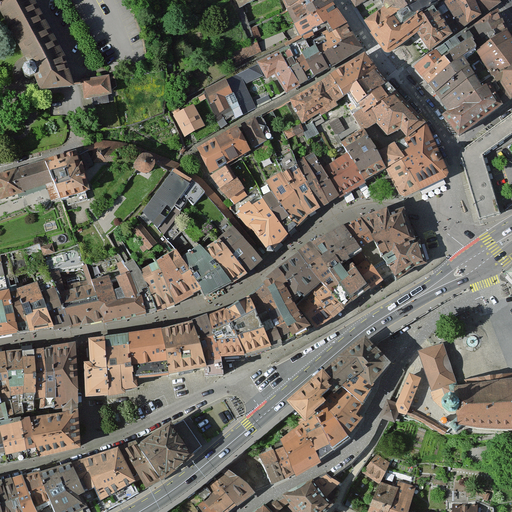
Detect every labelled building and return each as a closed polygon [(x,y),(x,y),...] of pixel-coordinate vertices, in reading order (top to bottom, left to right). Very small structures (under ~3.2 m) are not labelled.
[(0,0),(0,11),(3,12),(40,89),(43,95),(74,83),(31,0),(0,0)] [(235,0),(239,9),(260,0),(279,0),(286,13),(308,0),(235,0)] [(295,29),(334,12),(327,0),(308,0),(286,13),(295,29)] [(395,0),(386,5),(364,20),(385,49),(390,50),(417,29),(437,13),(432,5),(437,2),(436,0),(395,0)] [(442,0),(447,10),(458,27),(468,21),(456,0),(442,0)] [(456,0),(468,21),(479,14),(473,0),(456,0)] [(473,0),(479,14),(496,2),(493,0),(473,0)] [(439,16),(450,34),(458,27),(447,10),(439,16)] [(327,32),(330,37),(346,30),(334,12),(295,29),(301,41),(327,32)] [(437,13),(417,29),(430,49),(450,34),(439,16),(437,13)] [(479,56),(511,34),(499,16),(465,35),(474,47),(479,56)] [(262,39),(257,26),(251,28),(256,41),(262,39)] [(313,45),(328,68),(360,49),(346,30),(330,37),(313,45)] [(479,56),(466,66),(480,89),(487,84),(501,104),(511,95),(511,35),(511,34),(479,56)] [(465,35),(417,70),(426,81),(474,47),(465,35)] [(257,42),(223,56),(225,63),(235,59),(236,62),(261,52),(257,42)] [(313,45),(298,50),(311,69),(314,75),(328,68),(313,45)] [(474,47),(426,81),(434,91),(466,66),(479,56),(474,47)] [(290,51),(304,73),(311,69),(298,50),(290,51)] [(278,56),(298,84),(308,79),(304,73),(290,51),(278,56)] [(233,95),(244,115),(256,108),(244,84),(264,74),(267,79),(275,74),(286,91),(298,84),(278,56),(227,82),(233,95)] [(353,85),(376,70),(368,57),(333,78),(344,97),(351,92),(353,85)] [(466,66),(434,91),(450,111),(480,89),(466,66)] [(387,83),(376,70),(353,85),(351,92),(358,107),(387,83)] [(82,81),(84,100),(115,97),(112,78),(82,81)] [(290,102),(302,122),(319,112),(321,116),(338,106),(335,101),(344,97),(333,78),(290,102)] [(233,95),(227,82),(207,94),(221,128),(227,125),(226,121),(233,118),(225,98),(233,95)] [(395,92),(387,83),(358,107),(366,115),(395,92)] [(459,135),(501,104),(487,84),(480,89),(450,111),(445,115),(459,135)] [(424,123),(395,92),(366,115),(358,107),(351,92),(344,97),(360,125),(376,121),(388,134),(400,127),(408,136),(424,123)] [(256,102),(258,106),(269,100),(267,96),(256,102)] [(172,113),(185,140),(204,130),(194,108),(181,114),(179,110),(172,113)] [(500,213),(483,155),(511,133),(511,113),(465,148),(464,155),(463,162),(467,173),(479,219),(500,213)] [(262,119),(242,129),(253,150),(273,140),(262,119)] [(446,172),(424,123),(408,136),(393,143),(420,189),(445,177),(446,172)] [(376,151),(360,125),(343,141),(350,152),(322,166),(313,150),(265,179),(272,190),(261,196),(259,193),(240,206),(244,211),(238,216),(270,248),(322,206),(385,168),(376,151)] [(250,156),(238,133),(216,144),(228,167),(250,156)] [(228,167),(216,144),(215,142),(197,151),(210,177),(228,167)] [(406,196),(420,189),(393,143),(376,151),(385,168),(400,194),(406,196)] [(101,193),(86,149),(0,177),(0,191),(4,203),(58,185),(65,206),(101,193)] [(119,152),(100,151),(100,161),(118,162),(119,152)] [(229,169),(212,179),(220,191),(236,181),(229,169)] [(199,210),(210,193),(202,185),(178,171),(144,215),(160,231),(166,224),(172,229),(191,203),(199,210)] [(236,181),(220,191),(230,204),(243,193),(236,181)] [(243,193),(230,204),(234,206),(246,197),(243,193)] [(398,255),(415,248),(405,213),(390,218),(389,215),(344,232),(362,258),(376,251),(385,264),(398,255)] [(151,249),(154,252),(161,246),(142,226),(135,233),(145,244),(140,248),(145,254),(151,249)] [(234,229),(217,242),(245,278),(262,265),(234,229)] [(297,258),(280,272),(320,326),(324,323),(346,310),(356,304),(363,300),(369,296),(383,285),(362,258),(344,232),(297,258)] [(217,242),(202,254),(231,287),(245,278),(217,242)] [(52,244),(41,247),(43,255),(54,252),(52,244)] [(416,251),(415,248),(398,255),(385,264),(393,279),(397,284),(413,273),(425,269),(420,250),(416,251)] [(167,256),(190,296),(200,291),(180,260),(175,251),(167,256)] [(199,251),(180,260),(200,291),(207,300),(231,287),(202,254),(199,251)] [(388,281),(393,279),(385,264),(376,251),(362,258),(383,285),(388,281)] [(0,334),(17,332),(8,286),(1,255),(0,254),(0,334)] [(175,304),(190,296),(167,256),(156,265),(175,304)] [(125,262),(128,271),(144,313),(145,314),(156,311),(139,272),(133,258),(125,262)] [(52,279),(70,322),(71,325),(101,319),(92,279),(87,265),(81,266),(86,281),(65,286),(59,271),(50,273),(52,279)] [(139,272),(156,311),(175,304),(156,265),(139,272)] [(92,279),(101,319),(102,320),(144,313),(128,271),(117,275),(122,289),(113,292),(108,276),(92,279)] [(227,311),(199,320),(217,365),(222,363),(230,361),(246,356),(264,348),(275,343),(291,336),(302,331),(309,328),(275,276),(227,311)] [(70,322),(52,279),(38,285),(52,326),(70,322)] [(18,289),(29,330),(52,326),(38,285),(37,282),(18,289)] [(16,284),(8,286),(17,332),(29,330),(18,289),(16,284)] [(215,368),(217,365),(199,320),(187,325),(167,327),(175,377),(187,375),(215,371),(215,368)] [(143,379),(175,377),(167,327),(148,330),(136,332),(143,379)] [(144,389),(143,379),(136,332),(85,339),(93,397),(130,394),(144,389)] [(0,463),(79,443),(78,429),(74,340),(0,351),(0,463)] [(370,377),(384,388),(400,365),(377,342),(376,340),(337,372),(352,388),(370,377)] [(431,388),(454,382),(443,343),(434,347),(420,353),(427,370),(431,388)] [(352,388),(337,372),(301,404),(314,418),(264,455),(279,486),(294,478),(302,474),(304,478),(330,463),(324,453),(339,444),(343,450),(358,435),(371,420),(365,416),(384,388),(370,377),(352,388)] [(386,418),(394,421),(399,410),(407,413),(421,378),(409,373),(397,403),(394,402),(388,399),(382,416),(386,418)] [(465,383),(465,385),(511,380),(511,376),(465,382),(465,383)] [(511,380),(465,385),(456,386),(454,382),(431,388),(432,398),(444,410),(447,413),(452,414),(457,412),(458,417),(449,427),(450,428),(455,432),(462,426),(474,428),(511,429),(511,380)] [(129,448),(150,480),(157,489),(171,479),(174,481),(207,456),(180,426),(148,450),(142,441),(129,448)] [(85,462),(105,488),(114,501),(150,480),(129,448),(85,462)] [(392,466),(378,457),(363,475),(381,487),(372,511),(412,511),(418,489),(400,483),(397,489),(384,485),(392,466)] [(105,488),(85,462),(48,474),(1,481),(0,481),(0,511),(87,511),(100,505),(94,493),(105,488)] [(254,499),(261,494),(246,477),(230,472),(211,486),(214,493),(197,506),(201,511),(236,511),(239,510),(254,499)] [(339,487),(324,474),(286,495),(299,511),(325,511),(333,505),(327,499),(339,487)] [(272,505),(278,511),(283,511),(289,507),(283,501),(272,505)] [(274,511),(266,503),(257,511),(274,511)]
